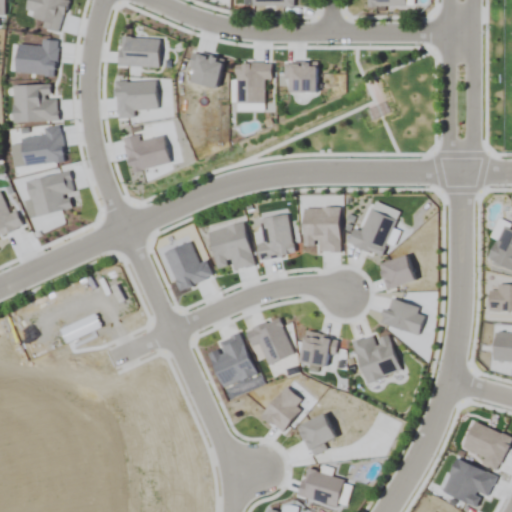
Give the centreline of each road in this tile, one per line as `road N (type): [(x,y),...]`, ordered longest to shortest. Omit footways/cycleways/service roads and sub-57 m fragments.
road 1 (residential): [(231,511),(241,475),(91,141),(91,55),(104,0)]
road 2 (residential): [(0,287),(268,177),(508,173)]
road 3 (residential): [(384,511),(449,378),(460,173)]
road 4 (residential): [(474,35),(257,32),(153,0)]
road 5 (residential): [(345,295),(280,289),(174,332)]
road 6 (residential): [(473,0),(474,173)]
road 7 (residential): [(448,0),(448,173)]
